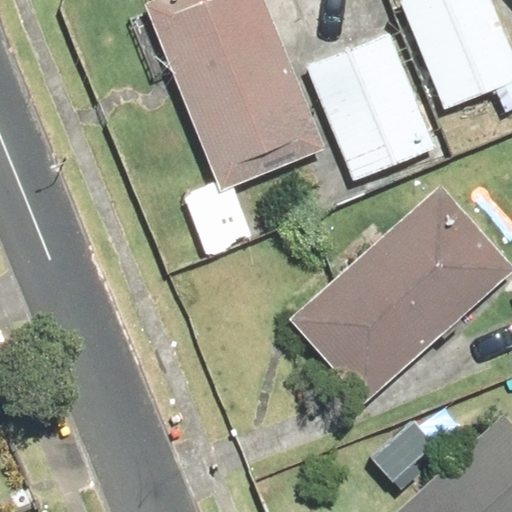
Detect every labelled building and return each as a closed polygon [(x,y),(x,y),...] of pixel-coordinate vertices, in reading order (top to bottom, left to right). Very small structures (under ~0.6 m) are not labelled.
[(253,0),(148,0),(133,7),(210,194),(316,150),(253,0)] [(511,30),(500,0),(411,0),(405,2),(448,113),(502,92),(508,109),(511,107),(511,30)] [(409,32),(316,68),(359,178),(440,146),(410,70),(422,65),(409,32)] [(428,186),(276,320),(353,406),(505,273),(428,186)] [(205,188),(191,193),(214,255),(257,239),(239,192),(211,203),(205,188)] [(511,511),(511,430),(498,414),(387,511),(511,511)]
